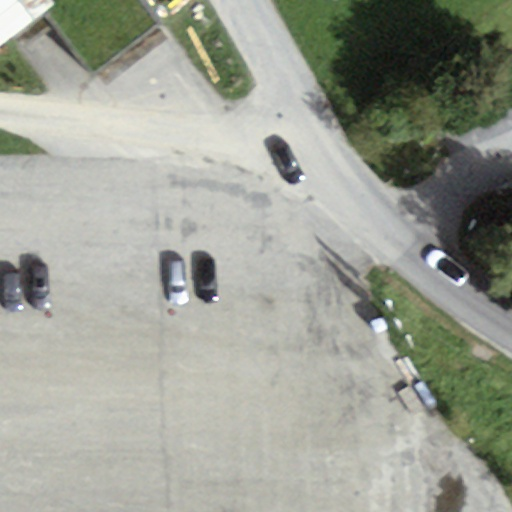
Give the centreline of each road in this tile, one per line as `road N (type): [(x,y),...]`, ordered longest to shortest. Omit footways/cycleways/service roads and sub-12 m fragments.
road 1 (tertiary): [(511,325),(469,300),(378,218),(320,141),(240,0)]
road 2 (track): [(0,111),(265,145),(320,141)]
